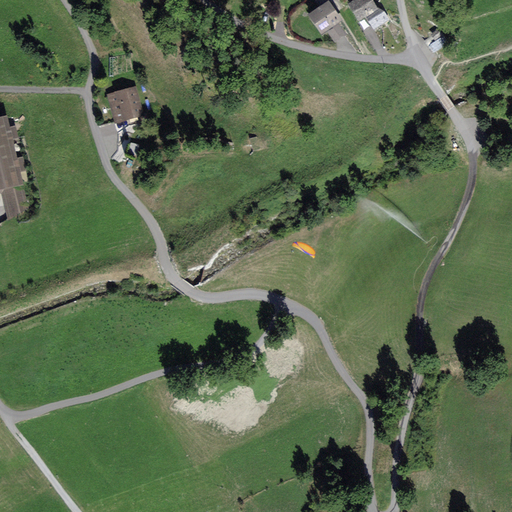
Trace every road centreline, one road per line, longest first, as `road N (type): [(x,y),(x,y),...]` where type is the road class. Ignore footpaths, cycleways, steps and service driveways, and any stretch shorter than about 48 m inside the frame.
road 1 (unclassified): [(391,511),(418,318),(469,197),(473,153),(413,61)]
road 2 (unclassified): [(86,92),(105,157),(152,222),(169,280),(194,296),(269,298),(288,308)]
road 3 (residential): [(0,409),(7,420),(253,352),(288,308)]
road 4 (unclassified): [(288,308),(307,315),(370,413),(374,511)]
road 5 (residential): [(413,61),(298,48),(222,17)]
